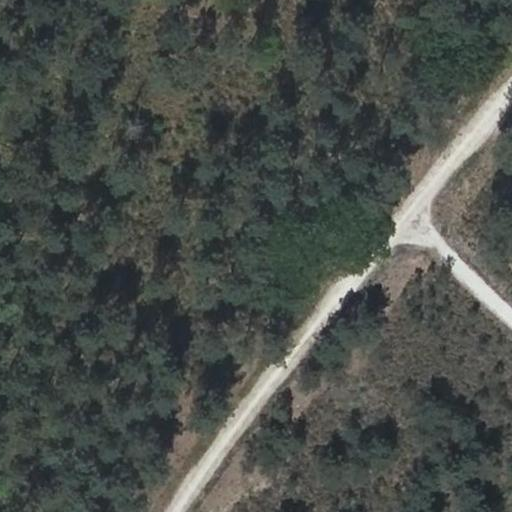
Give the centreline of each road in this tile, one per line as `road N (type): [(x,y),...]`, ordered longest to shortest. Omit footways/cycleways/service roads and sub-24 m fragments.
road 1 (track): [(176,511),(286,361),(511,86)]
road 2 (track): [(511,318),(404,216)]
